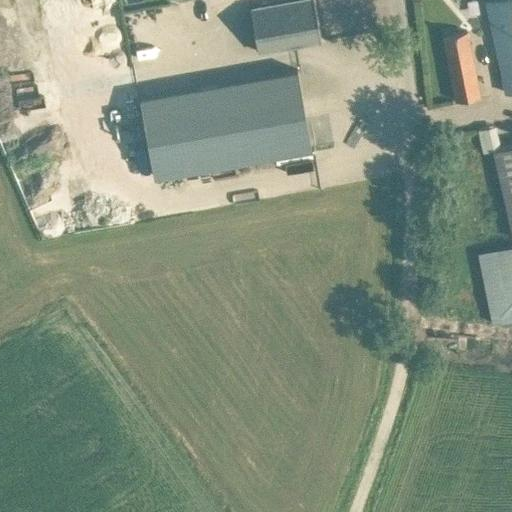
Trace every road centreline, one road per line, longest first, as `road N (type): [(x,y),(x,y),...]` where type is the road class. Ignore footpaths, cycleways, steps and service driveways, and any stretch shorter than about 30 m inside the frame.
road 1 (track): [(361,511),(402,388),(411,246)]
road 2 (unclassified): [(411,246),(395,0)]
